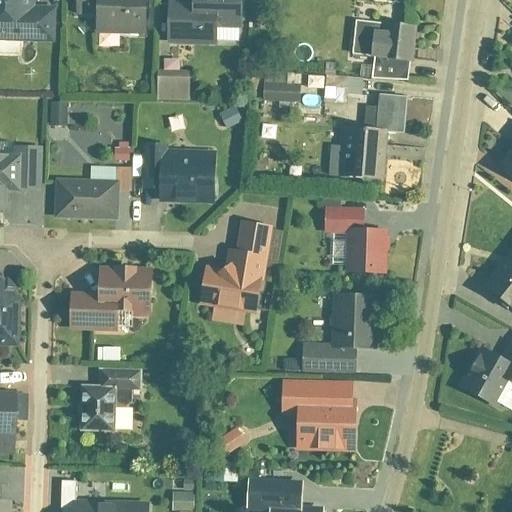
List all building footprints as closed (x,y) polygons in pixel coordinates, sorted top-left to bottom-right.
[(0,0),(0,40),(51,41),(52,4),(31,4),(31,0),(0,0)] [(92,0),(94,36),(145,34),(144,0),(92,0)] [(191,0),(192,12),(163,13),(163,45),(219,44),(219,34),(245,33),(244,0),(191,0)] [(353,11),(353,56),(371,57),(371,80),(408,80),(408,57),(416,57),(416,12),(353,11)] [(161,78),(160,102),(189,103),(190,79),(161,78)] [(408,97),(381,96),(380,124),(407,126),(408,97)] [(344,128),(344,177),(388,178),(389,128),(344,128)] [(11,190),(42,190),(42,148),(11,148),(11,190)] [(163,152),(162,201),(217,202),(218,152),(163,152)] [(122,192),(137,193),(139,168),(124,167),(122,192)] [(54,177),(54,220),(119,219),(118,176),(54,177)] [(352,229),(374,229),(373,207),(336,208),(336,229),(352,229)] [(198,312),(256,324),(275,227),(239,219),(225,288),(204,284),(198,312)] [(352,229),(352,275),(392,274),(392,229),(374,229),(352,229)] [(511,243),(482,283),(511,305),(511,243)] [(153,268),(96,269),(97,306),(71,307),(71,332),(123,331),(123,315),(154,314),(153,268)] [(0,342),(16,344),(17,300),(0,282),(0,342)] [(333,292),(334,351),(380,350),(379,291),(333,292)] [(511,409),(511,349),(509,356),(486,345),(465,387),(511,409)] [(303,355),(304,377),(360,375),(359,353),(303,355)] [(110,370),(110,372),(82,373),(84,433),(125,432),(125,400),(139,400),(139,369),(110,370)] [(290,417),(290,452),(357,451),(357,404),(351,404),(350,382),(285,383),(285,417),(290,417)] [(0,436),(13,437),(13,406),(0,405),(0,436)] [(286,504),(310,506),(312,481),(263,478),(261,503),(286,504)] [(84,499),(83,511),(121,511),(122,501),(84,499)] [(0,501),(0,511),(11,511),(11,501),(0,501)] [(122,501),(121,511),(159,511),(160,502),(122,501)]
